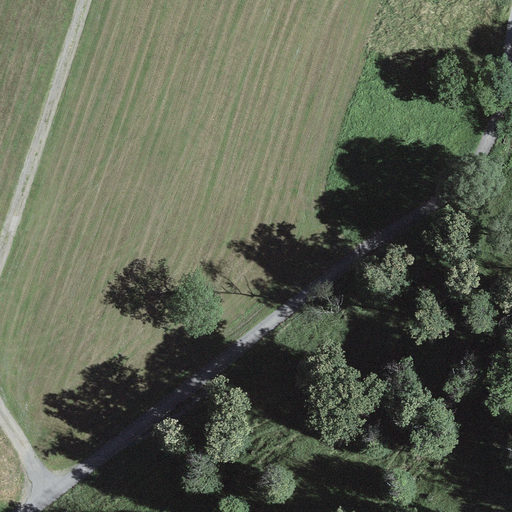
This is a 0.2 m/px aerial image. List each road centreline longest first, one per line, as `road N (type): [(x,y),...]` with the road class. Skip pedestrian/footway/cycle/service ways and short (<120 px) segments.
road 1 (unclassified): [(27,511),(462,179),(501,106),(511,35)]
road 2 (track): [(0,255),(80,0)]
